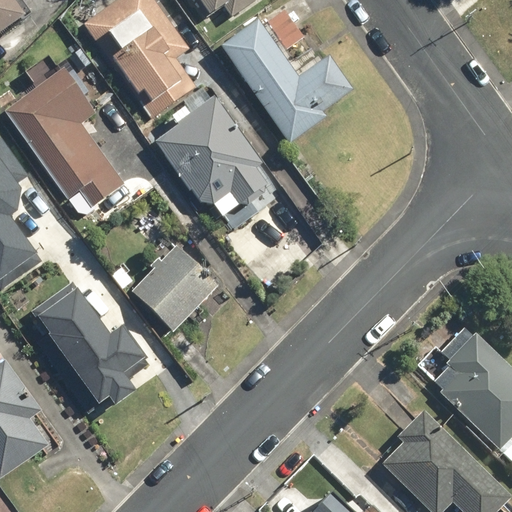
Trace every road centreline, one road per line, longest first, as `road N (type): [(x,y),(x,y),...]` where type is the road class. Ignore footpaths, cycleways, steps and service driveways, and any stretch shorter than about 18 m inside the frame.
road 1 (residential): [(157,511),(507,171)]
road 2 (residential): [(385,0),(507,171)]
